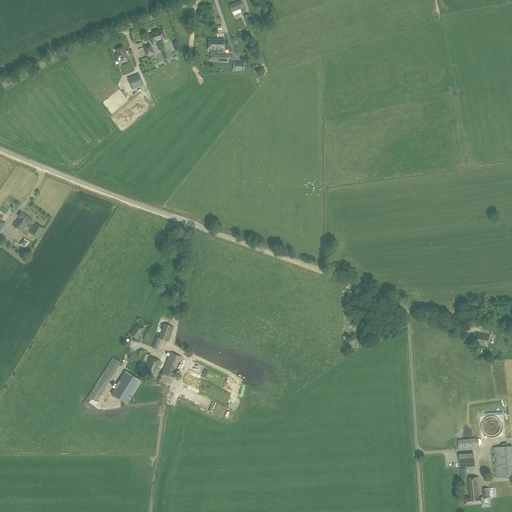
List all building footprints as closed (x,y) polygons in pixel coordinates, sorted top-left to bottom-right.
[(232,12),(240,9),(241,12),(245,11),(241,0),(229,5),(232,12)] [(244,16),(247,25),(254,23),(250,14),(244,16)] [(153,33),(149,35),(153,44),(156,42),(156,41),(161,39),(162,40),(166,39),(162,30),(159,31),(158,30),(152,32),(153,33)] [(215,38),(209,38),(208,50),(211,51),(210,54),(210,61),(228,62),(229,54),(223,54),(215,54),(215,50),(216,47),(216,43),(215,43),(215,38)] [(215,54),(223,54),(223,51),(224,51),(225,39),(215,38),(215,43),(216,43),(216,47),(215,50),(215,54)] [(150,45),(144,47),(147,55),(153,53),(150,45)] [(118,54),(116,54),(118,59),(120,58),(120,61),(129,57),(128,55),(130,54),(128,50),(126,51),(124,46),(116,49),(118,54)] [(241,70),(241,67),(249,67),(249,62),(233,63),(233,70),(241,70)] [(139,75),(129,79),(132,88),(142,84),(139,75)] [(6,218),(4,216),(10,208),(3,204),(0,208),(0,231),(5,224),(1,221),(2,220),(4,221),(6,218)] [(30,225),(33,220),(21,212),(18,217),(19,217),(13,225),(22,232),(28,224),(30,225)] [(38,238),(44,228),(36,223),(30,232),(38,238)] [(30,242),(24,238),(20,245),(25,248),(30,242)] [(168,341),(173,327),(164,323),(159,338),(156,337),(152,347),(157,349),(161,339),(168,341)] [(142,329),(136,325),(130,335),(137,339),(139,335),(142,329)] [(487,346),(489,336),(478,333),(475,343),(487,346)] [(173,378),(181,357),(170,352),(162,373),(173,378)] [(158,369),(161,361),(149,356),(145,366),(142,372),(156,378),(160,369),(158,369)] [(96,401),(121,362),(113,357),(88,396),(88,397),(86,400),(89,401),(91,398),(96,401)] [(126,405),(138,384),(124,375),(111,396),(126,405)] [(459,448),(479,446),(478,438),(458,440),(459,448)] [(511,476),(511,445),(494,447),(496,477),(511,476)] [(460,467),(475,466),(474,453),(459,454),(460,467)] [(482,503),(481,497),(480,497),(479,477),(467,478),(469,498),(465,498),(466,504),(482,503)]
